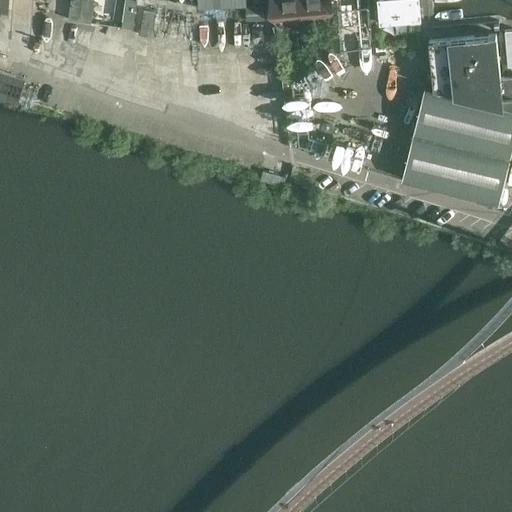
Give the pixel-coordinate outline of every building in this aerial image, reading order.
[(71,0),(71,18),(94,19),(95,0),(71,0)] [(269,0),(271,20),(333,15),(331,0),(269,0)] [(377,0),(379,24),(421,22),(419,0),(377,0)] [(264,21),(263,8),(263,7),(246,7),(247,21),(264,21)] [(153,33),(156,10),(145,9),(142,32),(153,33)] [(429,40),(434,89),(511,108),(511,76),(501,77),(497,33),(429,40)] [(0,69),(0,93),(21,98),(26,76),(0,69)] [(499,203),(511,150),(511,108),(434,89),(425,86),(402,179),(499,203)]
